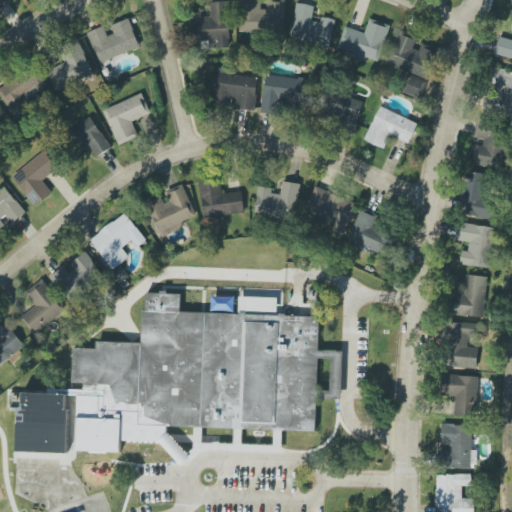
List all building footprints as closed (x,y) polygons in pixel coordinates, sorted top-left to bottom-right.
[(0,0),(0,8),(10,4),(7,0),(0,0)] [(240,1),(239,30),(285,32),(285,2),(264,1),(240,1)] [(229,48),(228,2),(210,2),(210,14),(192,14),(192,40),(217,40),(217,48),(229,48)] [(314,6),(296,3),(290,41),(331,47),(335,19),(321,17),(320,22),(312,21),(314,6)] [(390,25),(370,18),(365,33),(345,26),(337,50),(366,59),(366,58),(379,62),(390,25)] [(140,49),(130,19),(107,26),(107,25),(88,32),(99,62),(140,49)] [(428,78),(437,50),(417,44),(419,40),(397,34),(387,65),(428,78)] [(511,58),(511,34),(510,40),(499,36),(494,54),(511,58)] [(93,76),(83,48),(63,55),(66,65),(48,71),(54,89),(93,76)] [(0,94),(12,113),(48,90),(34,68),(0,89),(0,94)] [(511,97),(511,96),(511,72),(496,68),(490,89),(501,92),(498,104),(508,106),(511,97)] [(259,77),(217,70),(212,101),(234,105),(234,108),(254,111),(259,77)] [(427,81),(408,73),(400,91),(419,99),(427,81)] [(262,108),(277,110),(278,105),(301,107),(304,79),(266,74),(262,108)] [(364,102),(333,92),(326,114),(356,125),(364,102)] [(118,145),(139,137),(132,121),(151,113),(142,93),(103,110),(118,145)] [(418,124),(380,106),(364,140),(384,149),(391,136),(409,144),(418,124)] [(110,150),(93,116),(73,127),(83,148),(89,145),(95,157),(110,150)] [(471,164),(501,169),(509,129),(477,123),(474,141),(475,141),(471,164)] [(12,175),(32,204),(50,191),(42,180),(57,169),(44,152),(12,175)] [(495,219),(498,200),(487,198),(491,175),(466,171),(461,215),(495,219)] [(245,212),(242,191),(221,194),(219,179),(199,182),(205,218),(245,212)] [(259,186),(255,215),(295,220),(300,184),(282,181),(280,194),(272,193),(272,188),(259,186)] [(0,230),(6,226),(1,219),(6,215),(13,223),(26,213),(3,184),(0,186),(0,230)] [(156,236),(197,220),(184,184),(163,192),(165,197),(144,205),(156,236)] [(356,203),(316,186),(306,208),(337,222),(333,231),(342,235),(356,203)] [(348,240),(385,256),(394,235),(374,226),(378,217),(361,209),(348,240)] [(90,239),(112,270),(129,257),(122,248),(132,240),(137,248),(147,241),(126,213),(90,239)] [(495,227),(458,222),(455,240),(469,242),(468,251),(462,250),(460,264),(489,269),(495,227)] [(70,302),(104,275),(85,251),(51,278),(70,302)] [(485,317),(488,276),(467,275),(466,294),(452,293),(450,315),(485,317)] [(34,334),(66,311),(43,279),(25,292),(36,307),(22,317),(34,334)] [(317,431),(166,426),(166,436),(159,444),(120,441),(120,453),(76,451),(77,417),(98,418),(99,396),(71,395),(68,454),(17,453),(19,392),(66,394),(67,388),(85,388),(85,382),(72,382),(74,348),(96,348),(96,341),(141,343),(145,292),(181,294),(181,310),(320,316),(317,431)] [(0,326),(0,336),(1,338),(0,338),(0,365),(25,346),(6,322),(0,326)] [(477,369),(478,348),(468,347),(469,335),(477,336),(478,324),(451,322),(448,367),(477,369)] [(455,416),(477,417),(479,376),(441,375),(440,396),(455,397),(455,416)] [(477,469),(477,452),(472,451),(472,425),(441,425),(440,468),(477,469)] [(436,475),(436,511),(474,511),(474,498),(463,499),(462,486),(472,486),(472,475),(436,475)]
